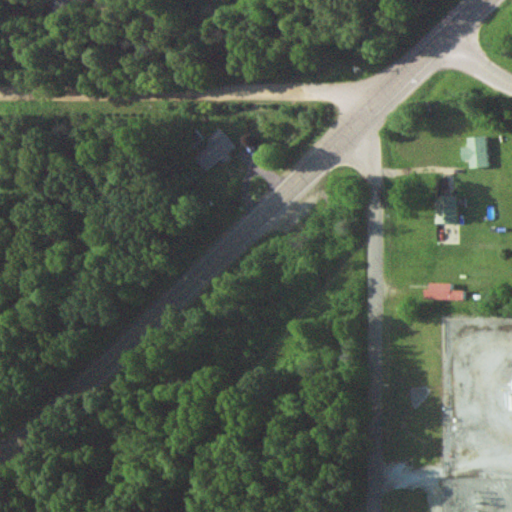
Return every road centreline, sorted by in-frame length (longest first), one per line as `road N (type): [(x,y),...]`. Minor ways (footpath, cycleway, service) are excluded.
road 1 (secondary): [(0,454),(102,367),(483,0)]
road 2 (residential): [(373,511),(373,104)]
road 3 (residential): [(373,104),(327,92),(0,89)]
